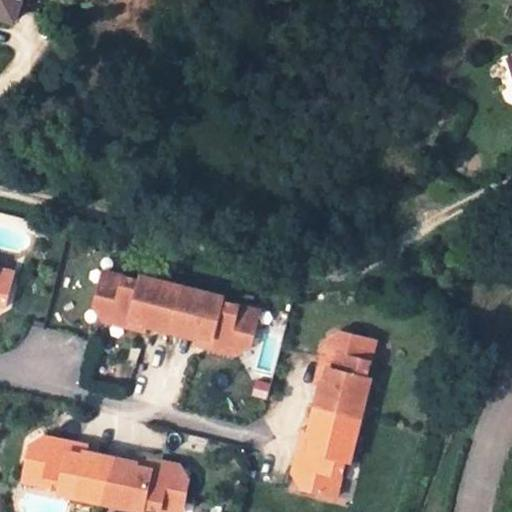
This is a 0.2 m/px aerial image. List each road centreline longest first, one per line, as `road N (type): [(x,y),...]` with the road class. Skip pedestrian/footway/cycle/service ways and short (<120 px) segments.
road 1 (unknown): [(0,193),(344,247),(384,235),(511,166)]
road 2 (residential): [(0,370),(252,435)]
road 3 (residential): [(471,511),(489,442),(511,395)]
